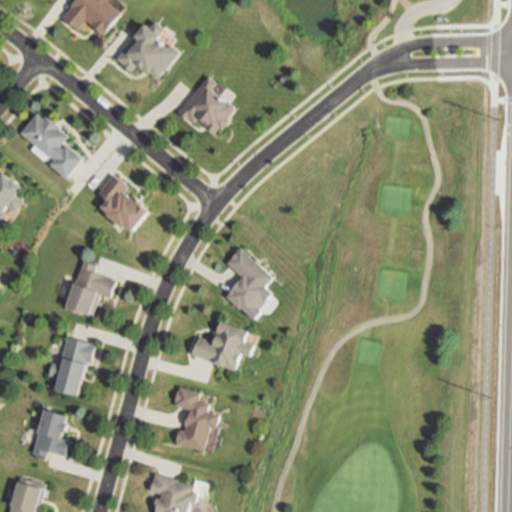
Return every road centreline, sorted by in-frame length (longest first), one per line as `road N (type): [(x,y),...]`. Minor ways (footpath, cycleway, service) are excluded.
road 1 (residential): [(98,511),(165,287),(215,205),(390,59)]
road 2 (residential): [(0,33),(215,205)]
road 3 (residential): [(511,41),(412,46),(390,59)]
road 4 (residential): [(390,59),(511,64)]
